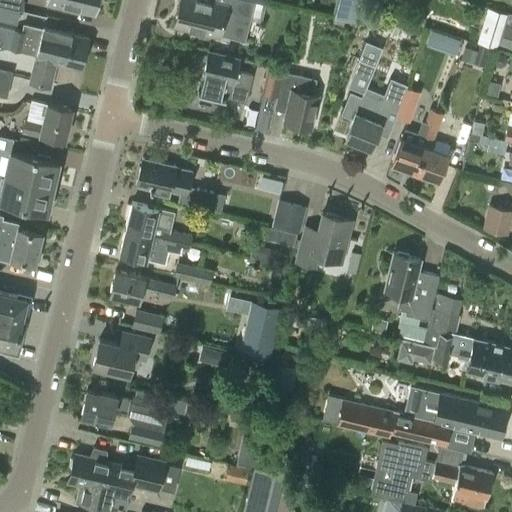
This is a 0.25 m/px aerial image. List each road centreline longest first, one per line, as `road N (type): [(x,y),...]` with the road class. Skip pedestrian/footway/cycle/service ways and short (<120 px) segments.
road 1 (residential): [(511,252),(324,162),(112,108)]
road 2 (residential): [(3,511),(22,496),(112,108)]
